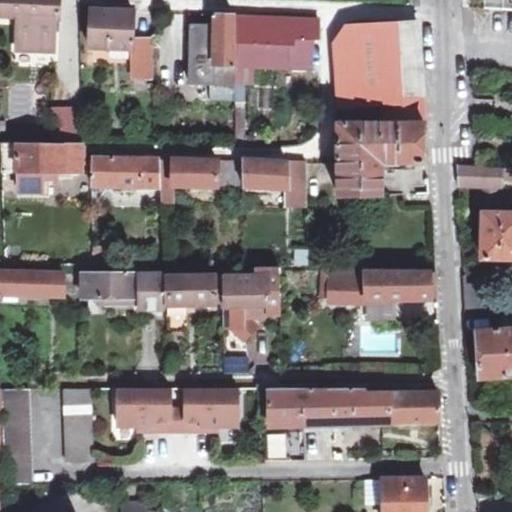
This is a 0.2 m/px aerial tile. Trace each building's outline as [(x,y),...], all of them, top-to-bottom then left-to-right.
[(3,0),(3,17),(20,17),(19,50),(56,51),(57,19),(60,19),(59,0),(3,0)] [(90,47),(90,10),(80,9),(81,47),(90,47)] [(133,11),(90,10),(90,47),(133,49),(136,90),(157,89),(155,38),(133,38),(133,11)] [(193,81),(238,83),(237,63),(293,65),(295,37),(320,39),(319,18),(218,14),(217,25),(194,24),(193,81)] [(381,118),(423,117),(419,22),(347,25),(337,40),(338,101),(380,101),(381,118)] [(81,106),(53,105),(53,135),(82,135),(81,106)] [(424,162),(423,117),(381,118),(338,119),(339,193),(383,193),(384,162),(424,162)] [(19,168),(19,144),(19,140),(2,140),(3,168),(19,168)] [(19,144),(19,168),(19,185),(49,185),(49,168),(85,168),(85,160),(89,160),(89,157),(89,141),(68,141),(68,144),(19,144)] [(161,185),(161,159),(95,157),(94,186),(161,185)] [(175,185),(176,159),(161,159),(161,185),(161,201),(175,202),(175,185)] [(221,160),(176,159),(175,185),(220,186),(221,160)] [(246,161),(221,160),(220,186),(246,186),(246,161)] [(308,162),(246,161),(246,186),(246,189),(252,188),(252,186),(289,187),(289,208),(308,209),(308,162)] [(460,190),(484,190),(485,166),(478,165),(458,164),(460,190)] [(484,190),(484,216),(492,216),(493,189),(504,190),(504,182),(511,181),(511,168),(485,166),(484,190)] [(511,216),(492,216),(484,216),(482,216),(482,261),(511,261),(511,216)] [(282,269),(258,269),(257,276),(225,276),(225,278),(225,302),(224,327),(232,327),(244,339),(257,327),(244,314),(244,305),(267,305),(267,315),(282,315),(282,269)] [(329,270),(330,298),(438,299),(437,271),(390,275),(390,271),(329,270)] [(64,282),(64,272),(2,271),(1,296),(9,296),(9,291),(64,293),(64,282)] [(84,273),(84,296),(142,298),(142,307),(162,308),(162,313),(167,313),(167,272),(142,271),(142,274),(84,273)] [(82,273),(64,272),(64,282),(82,282),(82,273)] [(217,302),(217,278),(217,276),(170,275),(170,326),(189,327),(189,310),(190,301),(200,301),(217,302)] [(217,302),(225,302),(225,278),(217,278),(217,302)] [(465,283),(467,313),(496,315),(496,329),(477,331),(480,377),(511,374),(511,316),(500,315),(498,289),(492,289),(491,282),(465,282),(465,283)] [(200,310),(200,301),(190,301),(189,310),(200,310)] [(223,358),(223,374),(246,374),(246,358),(223,358)] [(273,389),(273,425),(439,420),(439,393),(367,394),(366,388),(273,389)] [(169,389),(122,390),(123,427),(143,427),(143,432),(175,432),(175,401),(169,401),(169,389)] [(242,389),(196,389),(196,401),(190,401),(190,432),(222,432),(222,427),(243,427),(242,389)] [(36,390),(9,391),(11,486),(39,485),(36,390)] [(99,390),(82,390),(71,390),(72,464),(100,464),(99,390)] [(268,433),(267,455),(289,455),(289,434),(268,433)] [(381,504),(382,479),(366,479),(366,504),(381,504)] [(384,480),(385,511),(428,511),(427,479),(384,480)]
